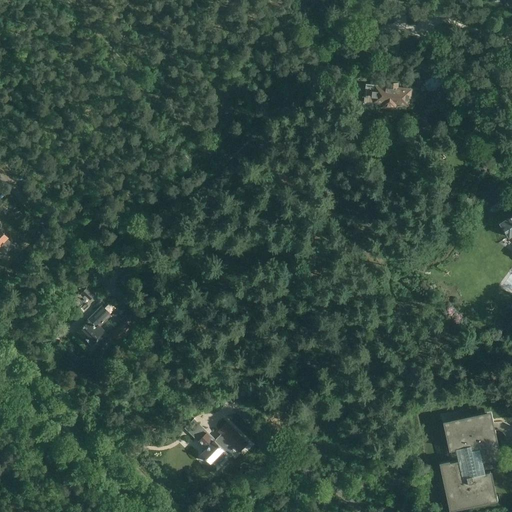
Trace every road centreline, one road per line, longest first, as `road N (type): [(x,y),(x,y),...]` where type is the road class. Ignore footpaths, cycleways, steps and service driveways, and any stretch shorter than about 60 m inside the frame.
road 1 (residential): [(356,511),(272,445),(0,176)]
road 2 (primary): [(149,511),(0,365)]
